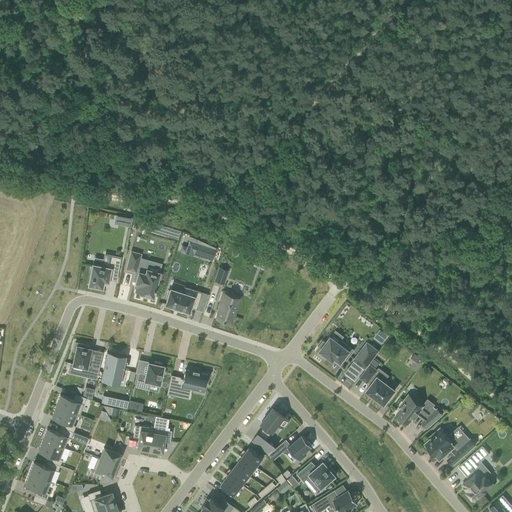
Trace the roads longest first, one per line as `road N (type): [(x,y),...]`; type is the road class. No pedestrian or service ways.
road 1 (residential): [(281,363),(81,298),(70,308),(25,429)]
road 2 (track): [(206,217),(406,0)]
road 3 (residential): [(461,511),(393,432),(288,353)]
road 4 (residential): [(271,376),(381,511)]
road 5 (residential): [(188,483),(271,376)]
road 6 (residential): [(188,483),(166,464),(131,460),(121,485),(133,511)]
